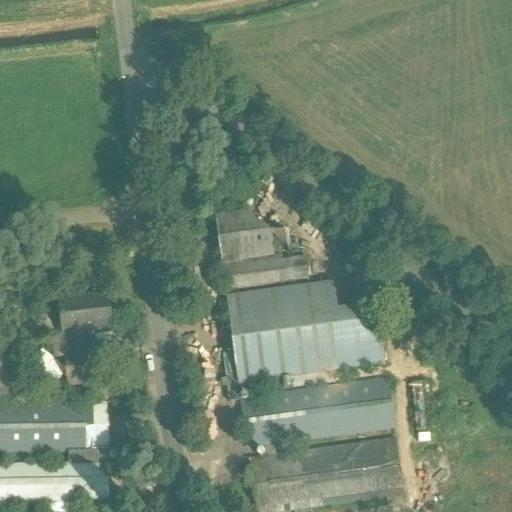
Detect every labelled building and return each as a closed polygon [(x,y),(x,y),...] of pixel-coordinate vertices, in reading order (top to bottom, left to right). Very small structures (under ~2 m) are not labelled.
[(222,265),(226,298),(312,286),(307,252),(292,254),(289,230),(270,233),(245,212),(215,216),(222,265)] [(238,387),(386,366),(380,323),(340,328),(334,286),(226,301),(238,387)] [(59,300),(63,336),(52,337),(55,359),(65,358),(69,387),(102,383),(98,354),(92,355),(90,333),(112,331),(108,294),(59,300)] [(0,342),(0,401),(21,401),(21,385),(28,385),(28,369),(12,369),(12,342),(0,342)] [(238,400),(241,417),(247,450),(396,430),(389,379),(238,400)] [(68,463),(0,464),(0,507),(109,505),(106,403),(0,404),(0,455),(68,454),(68,463)] [(256,511),(301,511),(404,497),(396,439),(249,459),(256,511)]
